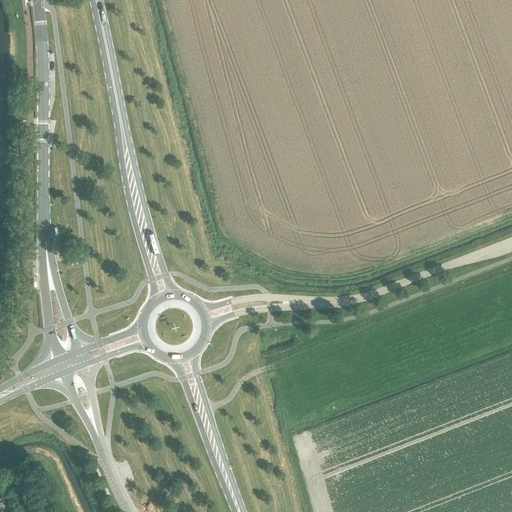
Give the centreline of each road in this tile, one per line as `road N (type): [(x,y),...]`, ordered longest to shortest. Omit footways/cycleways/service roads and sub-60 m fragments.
road 1 (tertiary): [(37,0),(47,267)]
road 2 (primary): [(148,248),(94,0)]
road 3 (residential): [(307,303),(371,295),(511,241)]
